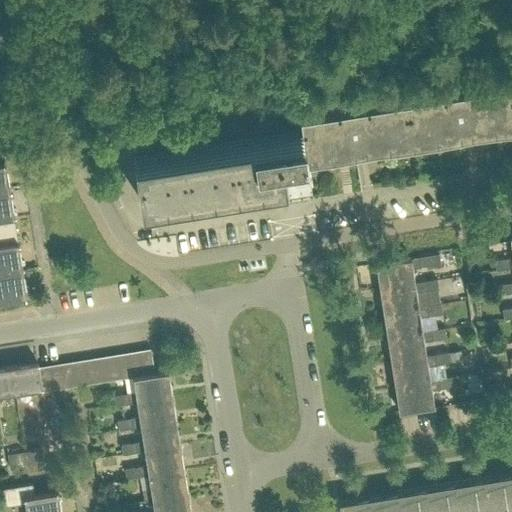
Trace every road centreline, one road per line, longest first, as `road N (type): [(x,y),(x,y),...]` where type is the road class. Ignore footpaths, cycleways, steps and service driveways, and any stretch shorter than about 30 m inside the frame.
road 1 (residential): [(285,114),(117,141),(141,223),(162,228),(281,209)]
road 2 (residential): [(281,209),(511,174)]
road 3 (residential): [(0,336),(211,303)]
road 4 (residential): [(320,460),(511,430)]
road 5 (unclassified): [(320,460),(293,289)]
road 6 (unclassified): [(239,473),(211,303)]
